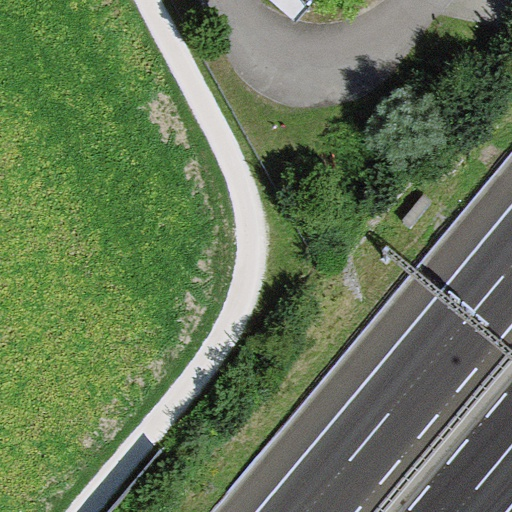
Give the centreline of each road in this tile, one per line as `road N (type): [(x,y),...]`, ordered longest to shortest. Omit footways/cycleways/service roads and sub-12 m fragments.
road 1 (track): [(148,0),(231,156),(250,211),(254,257),(243,301),(215,351),(82,511)]
road 2 (motorway): [(511,265),(306,511)]
